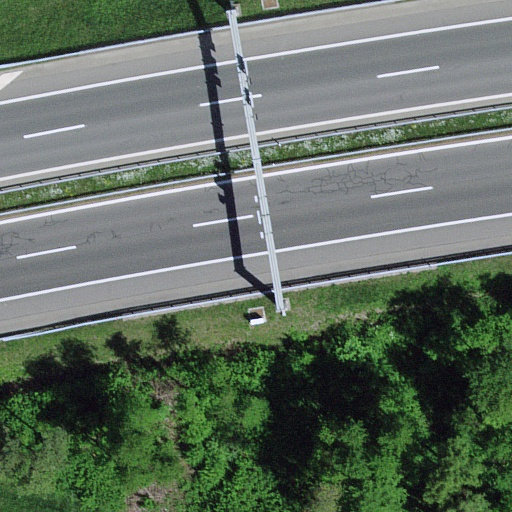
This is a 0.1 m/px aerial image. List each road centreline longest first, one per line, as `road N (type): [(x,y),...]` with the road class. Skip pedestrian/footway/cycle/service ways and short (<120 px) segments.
road 1 (motorway): [(0,264),(511,178)]
road 2 (motorway): [(511,56),(0,142)]
